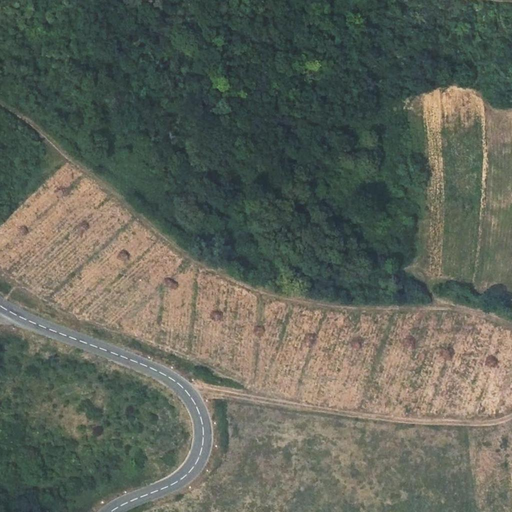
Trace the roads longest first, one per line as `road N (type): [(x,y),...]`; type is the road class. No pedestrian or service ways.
road 1 (track): [(511,325),(436,302),(363,305),(271,289),(196,255),(0,102)]
road 2 (secondary): [(4,308),(160,371),(200,411),(202,445),(189,473),(110,511)]
road 3 (track): [(511,413),(481,420),(189,394)]
